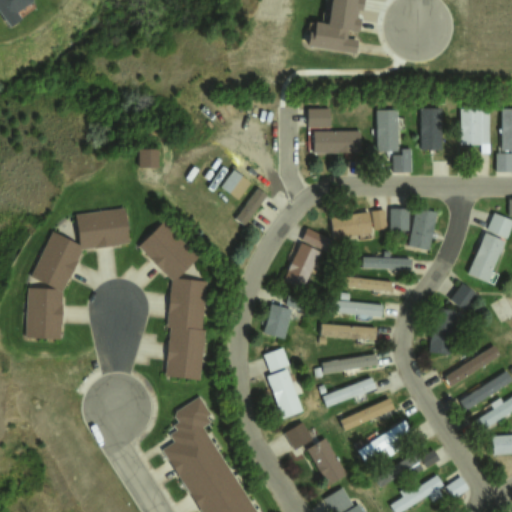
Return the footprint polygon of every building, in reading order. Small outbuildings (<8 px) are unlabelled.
[(0,0),(0,4),(8,16),(34,0),(0,0)] [(363,0),(361,11),(356,10),(355,17),(358,18),(357,30),(344,28),(342,40),(353,41),(351,51),(304,43),(308,22),(312,22),(312,18),(324,20),(327,0),(363,0)] [(511,106),(498,107),(498,150),(511,149),(511,106)] [(328,127),(328,107),(305,107),(305,127),(328,127)] [(418,149),(441,149),(441,107),(418,107),(418,149)] [(457,143),(479,143),(479,150),(488,150),(488,107),(457,107),(457,143)] [(374,151),(389,151),(389,171),(409,171),(409,148),(396,148),(396,108),(374,108),(374,151)] [(360,130),(311,130),(311,153),(360,153),(360,130)] [(140,147),(159,147),(158,166),(139,166),(140,147)] [(511,171),(511,154),(494,154),(494,171),(511,171)] [(235,199),(248,181),(231,168),(218,186),(235,199)] [(266,194),(256,187),(232,218),(242,225),(266,194)] [(128,240),(122,205),(72,213),(77,244),(78,248),(128,240)] [(429,249),(435,210),(412,207),(406,246),(429,249)] [(388,230),(406,230),(406,208),(388,208),(388,230)] [(371,228),(382,228),(382,209),(371,209),(371,228)] [(370,233),(367,211),(328,216),(331,238),(370,233)] [(465,274),(487,282),(511,220),(490,211),(465,274)] [(170,279),(195,254),(159,218),(134,243),(170,279)] [(281,282),(304,292),(327,236),(303,227),(281,282)] [(29,276),(53,288),(59,291),(78,251),(78,248),(77,244),(51,230),(29,276)] [(360,268),(409,268),(409,258),(360,258),(360,268)] [(389,292),(390,281),(342,275),(341,285),(389,292)] [(167,324),(202,328),(207,282),(172,277),(167,324)] [(476,294),(459,282),(447,299),(464,311),(476,294)] [(23,337),(59,339),(60,292),(59,291),(53,288),(27,287),(23,337)] [(381,303),(326,300),(325,313),(380,316),(381,303)] [(261,332),(282,338),(290,309),(269,302),(261,332)] [(447,354),(454,310),(432,307),(426,351),(447,354)] [(374,327),(318,322),(317,335),(373,339),(374,327)] [(162,375),(198,379),(203,329),(168,325),(162,375)] [(499,355),(493,345),(441,374),(447,384),(499,355)] [(264,374),(279,417),(301,410),(286,366),(287,366),(281,347),(261,353),(267,373),(264,374)] [(376,365),(374,353),(319,361),(321,374),(376,365)] [(510,380),(502,368),(456,399),(464,410),(510,380)] [(321,394),(325,405),(374,388),(370,377),(321,394)] [(511,409),(511,391),(471,418),(479,430),(511,409)] [(199,395),(175,410),(174,415),(178,421),(173,424),(177,429),(169,433),(174,441),(162,448),(203,511),(257,511),(202,426),(209,420),(205,414),(209,411),(199,395)] [(337,418),(341,429),(392,408),(388,397),(337,418)] [(408,429),(401,419),(355,449),(362,459),(408,429)] [(345,474),(323,437),(313,442),(301,420),(281,432),(292,450),(302,444),(325,485),(345,474)] [(511,454),(511,432),(490,434),(491,455),(511,454)] [(378,488),(437,458),(433,449),(417,457),(415,452),(371,475),(378,488)] [(391,511),(394,511),(426,497),(428,501),(446,493),(448,498),(466,490),(459,475),(441,484),(437,475),(386,499),(391,511)] [(363,511),(359,503),(352,506),(342,486),(321,497),(329,511),(363,511)]
